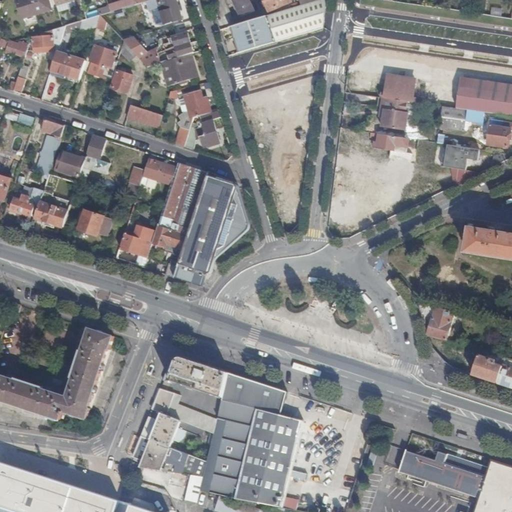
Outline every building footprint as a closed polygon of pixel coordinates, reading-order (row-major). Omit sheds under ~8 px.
[(34,16),(28,0),(18,0),(23,19),(34,16)] [(28,0),(34,16),(52,11),(48,0),(28,0)] [(112,14),(135,7),(133,0),(110,7),(112,14)] [(177,2),(182,0),(156,0),(148,3),(150,12),(154,11),(158,25),(164,26),(183,21),(177,2)] [(248,0),(233,0),(242,19),(255,13),(248,0)] [(266,0),(267,1),(265,2),(270,13),(285,7),(282,0),(266,0)] [(326,18),(328,0),(326,0),(319,2),(303,7),(308,23),(326,18)] [(302,8),(237,27),(239,36),(237,37),(239,45),(242,44),(245,54),(272,45),(311,34),(324,31),(324,30),(326,18),(308,23),(303,7),(302,8)] [(114,24),(119,33),(128,28),(126,23),(133,19),(128,10),(116,18),(118,22),(114,24)] [(81,33),(99,27),(102,17),(88,21),(68,27),(65,35),(82,30),(81,33)] [(99,27),(95,39),(98,40),(105,20),(102,17),(99,27)] [(388,33),(432,37),(433,23),(409,21),(409,20),(389,18),(388,33)] [(55,53),(59,54),(59,52),(65,35),(68,27),(64,28),(40,36),(40,38),(34,39),(36,55),(53,53),(55,53)] [(177,49),(192,45),(189,34),(174,39),(177,49)] [(16,55),(26,59),(30,46),(18,42),(15,43),(11,42),(11,43),(2,40),(1,46),(9,49),(7,54),(16,57),(16,55)] [(138,57),(148,69),(162,65),(159,57),(159,54),(158,53),(158,52),(157,50),(147,54),(135,40),(125,43),(126,43),(138,57)] [(101,43),(99,47),(114,53),(116,48),(101,43)] [(126,43),(122,54),(131,63),(138,57),(126,43)] [(192,55),(195,55),(192,45),(177,49),(179,57),(170,60),(170,62),(192,55)] [(107,78),(114,80),(119,63),(115,61),(120,50),(116,48),(114,53),(99,47),(97,47),(91,62),(94,63),(90,74),(106,80),(107,78)] [(57,61),(53,71),(82,80),(88,62),(76,57),(77,55),(74,54),(73,56),(59,52),(59,54),(57,61)] [(199,79),(192,55),(170,62),(164,64),(171,87),(199,79)] [(23,67),(19,78),(26,80),(30,69),(23,67)] [(134,77),(119,72),(113,89),(129,94),(134,77)] [(412,129),(417,76),(387,73),(382,127),(412,129)] [(18,84),(15,92),(23,95),(27,80),(26,80),(19,78),(18,84)] [(182,129),(177,145),(186,148),(195,120),(212,115),(210,108),(211,108),(208,99),(205,100),(201,101),(200,99),(204,98),(202,92),(186,97),(187,100),(191,113),(184,115),(180,118),(183,122),(179,125),(182,129)] [(181,102),(184,115),(191,113),(187,100),(181,102)] [(128,119),(161,130),(164,117),(136,108),(132,107),(128,119)] [(195,120),(186,148),(194,150),(197,140),(201,138),(203,146),(209,145),(210,148),(221,144),(214,121),(222,119),(220,113),(212,115),(195,120)] [(18,125),(33,131),(37,119),(22,114),(18,125)] [(67,128),(47,121),(44,132),(53,135),(41,170),(52,174),(67,128)] [(511,122),(491,121),(489,145),(511,146),(511,122)] [(291,134),(265,142),(274,168),(293,162),(287,143),(312,135),(308,124),(289,130),(291,134)] [(406,183),(413,137),(378,132),(376,147),(392,150),(390,166),(377,164),(375,179),(345,174),(342,193),(367,197),(365,209),(373,211),(374,198),(408,203),(411,183),(406,183)] [(85,169),(92,170),(109,176),(112,165),(102,161),(108,141),(95,137),(88,161),(85,169)] [(470,168),(470,159),(482,159),(482,146),(448,145),(447,167),(470,168)] [(77,177),(82,179),(85,169),(88,161),(64,153),(58,171),(77,177)] [(5,178),(11,161),(0,156),(0,199),(6,202),(13,181),(5,178)] [(159,182),(174,187),(179,170),(151,160),(147,173),(145,178),(159,182)] [(158,233),(154,245),(184,254),(191,230),(183,227),(180,234),(173,232),(189,184),(205,190),(209,177),(209,174),(181,165),(179,170),(174,187),(165,213),(158,233)] [(82,179),(80,185),(86,187),(92,170),(85,169),(82,179)] [(145,178),(147,173),(136,169),(131,184),(133,185),(142,188),(143,185),(145,178)] [(191,230),(184,254),(176,278),(194,284),(203,287),(207,274),(208,275),(217,248),(239,241),(249,232),(251,228),(250,225),(240,190),(238,187),(209,177),(205,190),(191,230)] [(157,190),(159,182),(145,178),(143,185),(157,190)] [(183,227),(191,230),(205,190),(189,184),(173,232),(180,234),(183,227)] [(130,194),(139,198),(142,188),(133,185),(130,194)] [(13,211),(37,219),(42,203),(46,193),(38,191),(34,200),(24,197),(22,203),(16,201),(13,211)] [(338,224),(360,225),(362,200),(340,199),(338,224)] [(37,219),(37,220),(65,230),(71,213),(42,203),(37,219)] [(100,236),(110,239),(116,222),(87,212),(86,215),(83,214),(80,222),(84,223),(81,231),(100,238),(100,236)] [(140,256),(137,267),(146,270),(154,245),(158,233),(140,227),(139,232),(128,229),(122,250),(140,256)] [(511,236),(496,233),(490,232),(473,230),(468,254),(511,261),(511,236)] [(217,248),(208,275),(211,276),(213,274),(216,263),(220,258),(227,251),(239,241),(217,248)] [(171,266),(168,277),(174,279),(177,268),(171,266)] [(22,307),(13,305),(9,317),(18,319),(22,307)] [(115,338),(90,330),(86,343),(84,351),(74,382),(71,389),(68,399),(53,394),(46,391),(14,381),(7,378),(0,376),(0,403),(58,423),(59,421),(61,422),(63,416),(65,417),(66,414),(88,421),(91,411),(92,411),(111,352),(111,351),(115,338)] [(511,363),(481,354),(474,374),(511,385),(511,363)] [(171,365),(164,383),(173,386),(174,384),(224,399),(230,375),(183,360),(171,365)] [(215,436),(208,464),(202,489),(201,492),(237,501),(248,451),(258,411),(282,417),(289,394),(230,375),(224,399),(218,422),(215,436)] [(160,414),(180,422),(215,436),(218,422),(179,407),(182,398),(161,391),(153,412),(160,414)] [(304,422),(282,417),(258,411),(248,451),(237,501),(283,510),(304,422)] [(150,420),(143,439),(169,449),(180,422),(160,414),(157,423),(150,420)] [(143,439),(135,459),(144,462),(164,470),(174,474),(187,480),(202,489),(208,464),(169,449),(143,439)] [(446,465),(449,456),(440,453),(437,462),(408,452),(409,452),(408,451),(400,475),(401,475),(402,474),(480,500),(479,500),(481,501),(481,500),(487,478),(470,473),(446,465)] [(378,457),(372,455),(368,467),(374,469),(378,457)] [(117,511),(121,501),(0,462),(0,505),(21,511),(149,511),(133,506),(130,511),(117,511)] [(144,462),(141,469),(163,473),(164,470),(144,462)] [(263,511),(221,498),(216,511),(263,511)]
